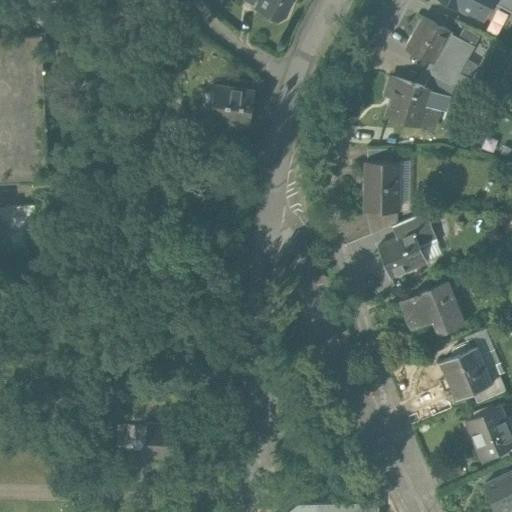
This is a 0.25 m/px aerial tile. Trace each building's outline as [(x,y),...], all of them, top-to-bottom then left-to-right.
[(445,0),(444,0),(439,10),(466,24),(472,14),(467,11),(445,0)] [(445,0),(467,11),(472,0),(445,0)] [(419,13),(403,45),(430,59),(447,28),(419,13)] [(42,24),(0,25),(0,171),(48,170),(42,24)] [(218,64),(217,73),(214,96),(213,99),(252,105),(257,70),(218,64)] [(214,96),(217,73),(205,71),(202,94),(214,96)] [(435,88),(434,90),(448,98),(455,85),(431,71),(424,84),(435,88)] [(399,76),(387,112),(418,122),(425,103),(430,104),(434,90),(435,88),(424,84),(399,76)] [(392,145),(368,145),(367,157),(392,157),(392,145)] [(392,157),(367,157),(366,157),(366,176),(364,176),(364,187),(366,187),(366,206),(370,207),(392,207),(398,207),(398,158),(392,157)] [(33,198),(0,199),(0,244),(35,243),(33,198)] [(392,207),(370,207),(370,229),(392,221),(392,207)] [(392,221),(397,233),(430,220),(425,208),(398,219),(392,221)] [(378,241),(391,272),(426,258),(421,245),(437,239),(431,225),(432,224),(430,220),(397,233),(378,241)] [(414,289),(400,295),(412,323),(441,312),(447,326),(464,320),(447,276),(418,287),(418,286),(414,287),(414,289)] [(456,350),(442,356),(457,393),(492,379),(476,342),(469,345),(466,338),(453,344),(456,350)] [(511,425),(502,400),(466,415),(482,454),(511,441),(511,425)] [(150,404),(150,408),(148,438),(190,440),(192,406),(150,404)] [(148,438),(150,408),(137,407),(135,437),(148,438)] [(434,469),(439,482),(466,471),(460,458),(434,469)] [(499,511),(511,511),(511,464),(484,477),(499,511)] [(84,497),(84,511),(105,511),(106,497),(84,497)] [(378,511),(378,497),(274,497),(274,511),(378,511)]
